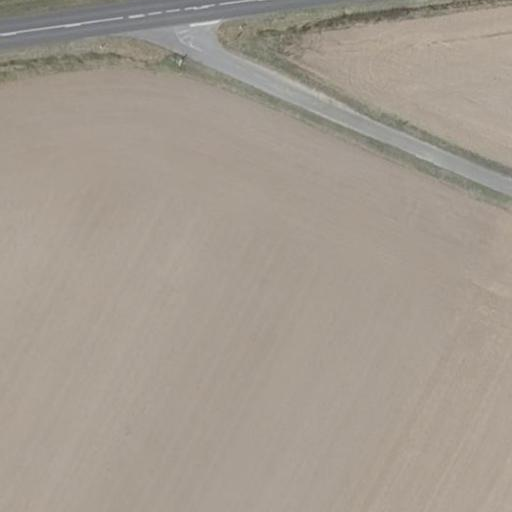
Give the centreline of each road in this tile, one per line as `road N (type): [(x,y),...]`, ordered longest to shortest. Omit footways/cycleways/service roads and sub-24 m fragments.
road 1 (unclassified): [(511,187),(199,49),(186,10)]
road 2 (secondary): [(186,10),(0,34)]
